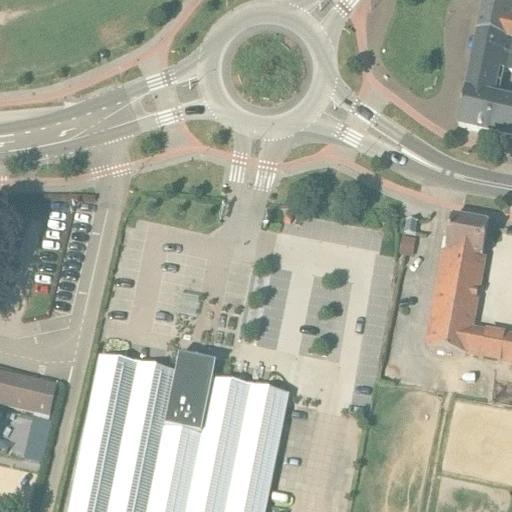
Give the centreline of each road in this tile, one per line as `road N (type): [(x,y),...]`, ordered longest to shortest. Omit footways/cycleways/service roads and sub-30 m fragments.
road 1 (unclassified): [(44,511),(112,204),(98,121)]
road 2 (secondary): [(300,120),(420,170),(473,180)]
road 3 (secondary): [(473,180),(325,83)]
road 4 (unknown): [(285,364),(246,495),(277,511)]
road 5 (secondary): [(306,27),(270,12),(233,22),(210,52),(208,87)]
